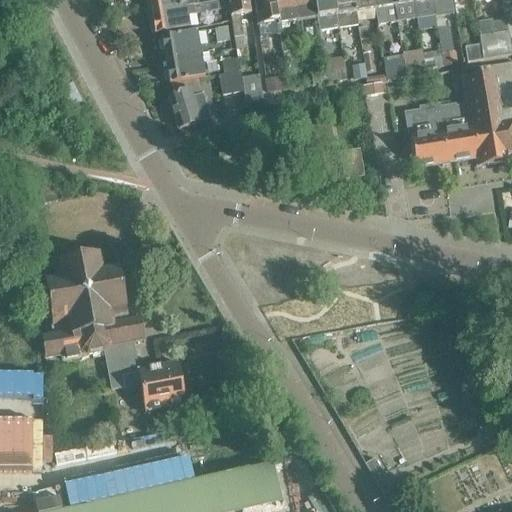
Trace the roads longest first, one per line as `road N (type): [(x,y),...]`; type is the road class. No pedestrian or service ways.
road 1 (tertiary): [(358,511),(170,196)]
road 2 (unclassified): [(511,267),(170,196)]
road 3 (tertiary): [(170,196),(62,0)]
